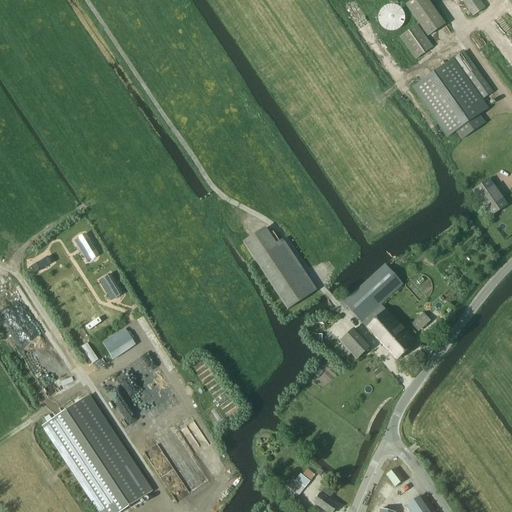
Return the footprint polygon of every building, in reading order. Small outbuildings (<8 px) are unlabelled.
[(427,38),(445,25),(426,0),(412,0),(405,6),(427,38)] [(461,0),(472,16),(484,8),(478,0),(461,0)] [(415,60),(432,48),(417,26),(399,38),(415,60)] [(491,121),(484,111),(488,109),(481,100),(492,93),(463,52),(412,88),(447,137),(451,134),(458,143),(491,121)] [(495,198),(503,192),(487,171),(479,177),(495,198)] [(84,235),(75,242),(87,262),(98,256),(84,235)] [(48,258),(33,268),(37,274),(52,263),(48,258)] [(384,265),(343,303),(361,323),(380,305),(402,285),(384,265)] [(109,275),(99,281),(111,302),(122,295),(109,275)] [(55,305),(70,328),(77,324),(62,300),(55,305)] [(361,323),(384,349),(404,331),(380,305),(361,323)] [(108,320),(104,314),(87,324),(91,331),(108,320)] [(423,314),(414,322),(421,330),(430,322),(423,314)] [(353,329),(340,342),(345,348),(341,352),(347,358),(351,354),(357,360),(370,347),(353,329)] [(404,331),(384,349),(396,362),(415,344),(404,331)] [(88,397),(44,426),(99,511),(120,511),(150,493),(88,397)] [(395,488),(404,481),(396,468),(386,475),(395,488)] [(314,476),(307,470),(301,476),(300,475),(295,481),(293,479),(290,483),(287,487),(292,492),(291,493),(297,499),(314,476)] [(325,511),(332,511),(337,506),(328,500),(332,494),(321,486),(315,495),(318,497),(313,504),(325,511)] [(409,511),(429,511),(420,497),(406,506),(409,511)]
